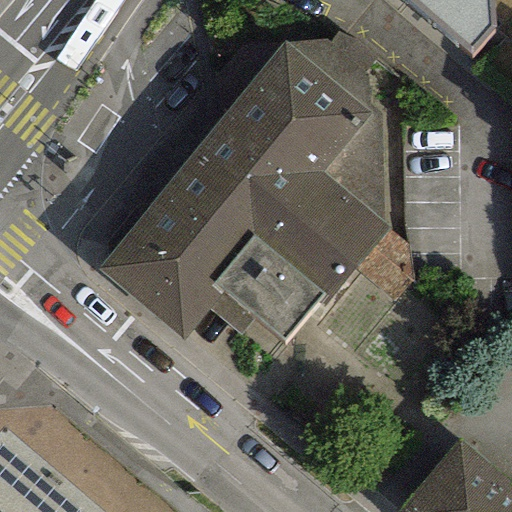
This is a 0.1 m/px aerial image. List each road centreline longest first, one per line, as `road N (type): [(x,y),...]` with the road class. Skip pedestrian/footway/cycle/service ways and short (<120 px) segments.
road 1 (unclassified): [(282,511),(0,285)]
road 2 (primary): [(88,0),(0,111)]
